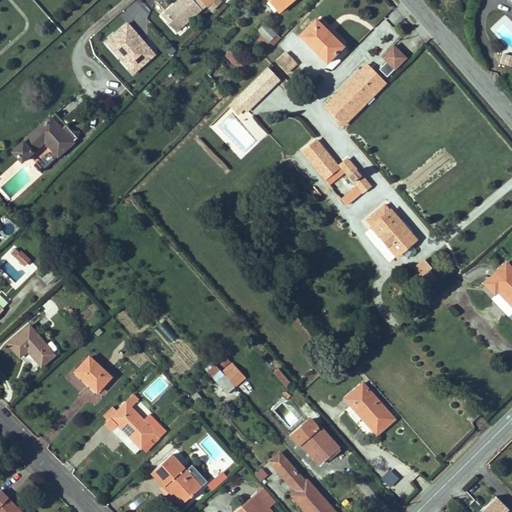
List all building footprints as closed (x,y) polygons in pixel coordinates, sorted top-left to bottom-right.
[(180,0),(165,15),(179,30),(209,3),(211,4),(213,2),(218,7),(226,0),(180,0)] [(269,0),(280,12),(294,0),(269,0)] [(490,27),(510,50),(511,48),(511,21),(505,14),(490,27)] [(342,47),(316,20),(300,36),(327,63),(342,47)] [(157,55),(127,22),(104,43),(134,75),(157,55)] [(277,35),(266,23),(258,30),(269,42),(277,35)] [(405,58),(393,46),(382,57),(394,69),(405,58)] [(297,64),(286,52),(277,61),(287,72),(297,64)] [(511,55),(504,53),(501,63),(511,66),(511,55)] [(248,71),(232,54),(228,59),(243,77),(248,71)] [(351,88),(370,69),(365,64),(325,105),(329,109),(351,88)] [(362,97),(370,89),(371,90),(381,80),(370,69),(351,88),(329,109),(340,120),(363,98),(362,97)] [(248,112),(278,81),(267,70),(237,100),(248,112)] [(344,125),(385,84),(381,80),(371,90),(370,89),(362,97),(363,98),(340,120),(344,125)] [(72,143),(58,126),(56,128),(49,120),(13,151),(22,162),(44,142),(57,156),(72,143)] [(339,167),(317,140),(302,152),(325,179),(339,167)] [(38,159),(49,152),(45,145),(34,152),(38,159)] [(361,176),(362,176),(357,169),(356,170),(347,160),(341,166),(349,175),(348,176),(353,183),(354,182),(363,192),(370,186),(361,176)] [(328,184),(343,171),(339,167),(325,179),(328,184)] [(346,205),(359,194),(356,190),(342,201),(346,205)] [(416,240),(391,210),(390,211),(384,205),(367,220),(372,226),(371,227),(397,256),(416,240)] [(14,248),(9,253),(14,257),(18,253),(14,248)] [(420,278),(432,268),(424,258),(412,268),(420,278)] [(511,268),(506,262),(485,284),(494,294),(498,291),(511,306),(511,268)] [(48,285),(59,275),(53,269),(42,280),(48,285)] [(0,304),(3,308),(8,302),(0,294),(0,304)] [(55,355),(30,326),(29,326),(9,344),(20,357),(30,349),(33,352),(31,353),(41,366),(55,355)] [(223,355),(217,363),(224,369),(230,361),(223,355)] [(111,378),(90,357),(76,372),(97,393),(111,378)] [(225,376),(236,366),(233,363),(223,373),(225,376)] [(247,378),(243,374),(236,366),(225,376),(236,388),(247,378)] [(279,369),(274,373),(285,387),(290,383),(279,369)] [(217,383),(225,376),(223,373),(220,371),(212,378),(217,383)] [(97,393),(76,372),(73,375),(95,395),(97,393)] [(236,388),(225,376),(217,383),(228,395),(236,388)] [(394,419),(362,383),(345,399),(364,420),(366,418),(371,425),(370,426),(377,434),(394,419)] [(202,399),(197,393),(192,397),(197,403),(202,399)] [(166,434),(149,416),(143,421),(131,408),(138,401),(132,395),(125,402),(126,404),(105,424),(136,454),(142,448),(154,437),(158,441),(166,434)] [(288,430),(299,421),(284,402),(273,410),(288,430)] [(336,445),(320,426),(318,428),(311,420),(292,436),(300,445),(301,443),(319,463),(327,457),(324,455),(336,445)] [(146,452),(158,441),(154,437),(142,448),(144,451),(145,452),(146,452)] [(329,459),(340,450),(336,445),(324,455),(327,457),(328,459),(329,459)] [(187,471),(172,454),(152,473),(164,487),(163,488),(180,506),(201,487),(187,471)] [(334,511),(307,481),(306,482),(279,454),(270,462),(295,491),(291,495),(305,511),(334,511)] [(207,482),(192,465),(187,471),(201,487),(207,482)] [(263,468),(254,473),(259,482),(268,476),(263,468)] [(381,479),(390,488),(399,478),(390,469),(381,479)] [(211,490),(228,478),(223,471),(206,483),(211,490)] [(264,488),(256,495),(268,508),(276,501),(264,488)] [(22,511),(1,491),(0,492),(0,511),(22,511)] [(270,511),(256,495),(236,511),(270,511)] [(494,506),(492,504),(484,511),(511,511),(500,501),(494,506)]
